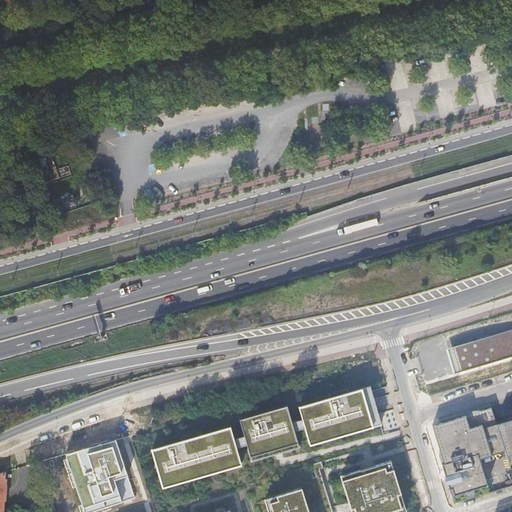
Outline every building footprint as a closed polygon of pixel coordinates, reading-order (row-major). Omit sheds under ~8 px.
[(45,150),(32,153),(42,184),(53,181),(52,180),(61,178),(55,158),(52,159),(51,156),(47,157),(45,150)] [(56,155),(51,156),(52,159),(55,158),(61,178),(63,178),(60,169),(56,155)] [(70,166),(60,169),(63,178),(72,175),(70,166)] [(66,198),(55,201),(58,213),(77,207),(74,199),(67,201),(66,198)] [(62,215),(65,226),(85,220),(86,224),(89,224),(88,219),(105,214),(101,205),(94,208),(93,203),(57,214),(58,217),(62,215)] [(511,330),(454,348),(461,370),(511,355),(511,330)] [(302,418),(305,428),(310,445),(381,424),(370,385),(299,406),(302,418)] [(297,443),(294,431),(291,421),(287,407),(240,420),(244,435),(247,445),(250,456),(297,443)] [(439,457),(451,497),(462,493),(461,490),(464,489),(465,492),(465,493),(465,494),(466,494),(467,495),(468,495),(469,496),(470,496),(470,495),(471,495),(472,495),(472,494),(473,493),(473,492),(474,491),(474,490),(473,490),(472,486),(475,485),(476,489),(487,485),(479,459),(504,451),(506,456),(511,454),(511,416),(507,418),(508,420),(496,424),(490,408),(481,411),(479,410),(477,410),(475,410),(472,411),(470,411),(468,412),(466,414),(464,416),(431,426),(438,450),(439,457)] [(105,438),(142,428),(137,411),(100,421),(105,438)] [(302,418),(291,421),(294,431),(305,428),(302,418)] [(241,465),(236,448),(233,438),(230,426),(151,449),(162,488),(241,465)] [(244,435),(233,438),(236,448),(247,445),(244,435)] [(115,440),(65,454),(83,511),(90,511),(134,497),(115,440)] [(342,470),(354,511),(402,511),(409,510),(393,456),(375,461),(342,470)] [(314,511),(305,480),(268,493),(273,511),(314,511)]
